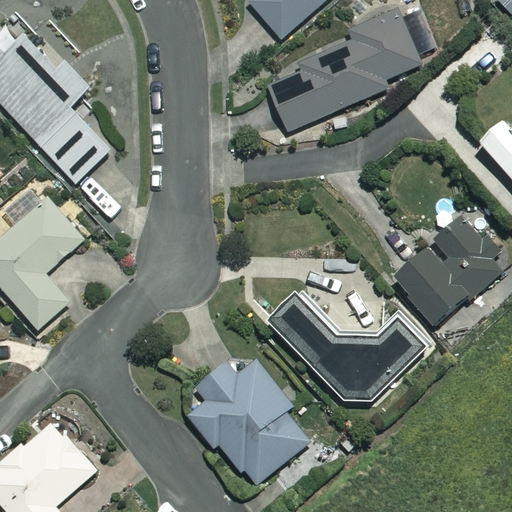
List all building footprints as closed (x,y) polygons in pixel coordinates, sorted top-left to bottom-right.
[(253,0),(250,3),(282,40),(328,0),(253,0)] [(511,15),(511,0),(493,0),(510,17),(511,15)] [(92,91),(15,12),(0,26),(0,102),(76,185),(112,152),(73,109),(92,91)] [(423,66),(399,12),(351,34),(355,43),(300,67),(303,72),(269,87),(289,134),(391,89),(387,81),(423,66)] [(511,130),(507,125),(482,146),(511,180),(511,130)] [(83,242),(37,188),(8,213),(19,226),(0,242),(0,286),(39,331),(71,304),(46,275),(83,242)] [(482,243),(463,221),(395,281),(437,329),(511,263),(511,262),(489,236),(482,243)] [(342,344),(300,298),(272,324),(349,408),(368,407),(383,389),(427,350),(401,322),(381,340),(382,346),(342,344)] [(316,440),(255,360),(237,374),(229,365),(198,389),(208,402),(189,417),(218,454),(224,450),(254,489),(316,440)] [(97,474),(53,423),(0,469),(0,503),(7,511),(60,511),(57,508),(97,474)]
